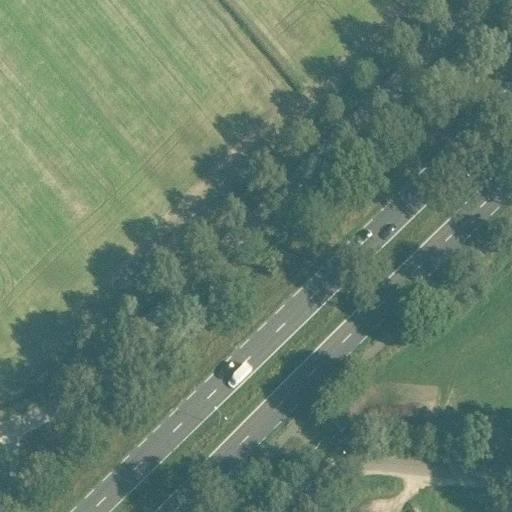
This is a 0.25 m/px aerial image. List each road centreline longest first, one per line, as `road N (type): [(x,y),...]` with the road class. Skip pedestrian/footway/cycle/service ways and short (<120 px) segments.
road 1 (unclassified): [(0,431),(46,414),(84,387),(482,0)]
road 2 (primary): [(511,102),(91,511)]
road 3 (primary): [(185,511),(511,184)]
road 4 (unclassified): [(511,479),(370,462),(340,467),(295,511)]
